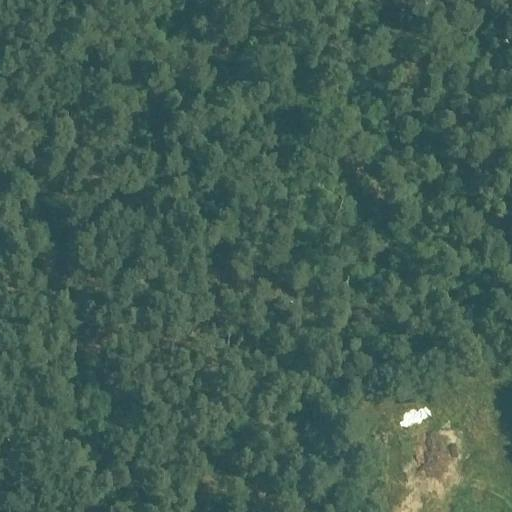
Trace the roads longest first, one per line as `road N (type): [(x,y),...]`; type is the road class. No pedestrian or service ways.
road 1 (track): [(76,511),(58,348),(61,231),(78,164),(172,62),(216,0)]
road 2 (track): [(403,0),(500,239),(511,307)]
